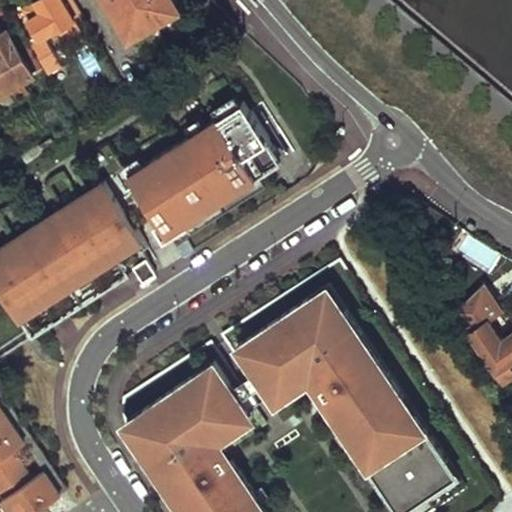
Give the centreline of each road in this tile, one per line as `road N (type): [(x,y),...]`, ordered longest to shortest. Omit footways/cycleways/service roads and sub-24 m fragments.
road 1 (residential): [(394,140),(366,170),(113,325),(86,360),(79,406),(120,487)]
road 2 (tertiary): [(394,140),(382,114),(267,0)]
road 3 (tertiary): [(511,224),(394,140)]
